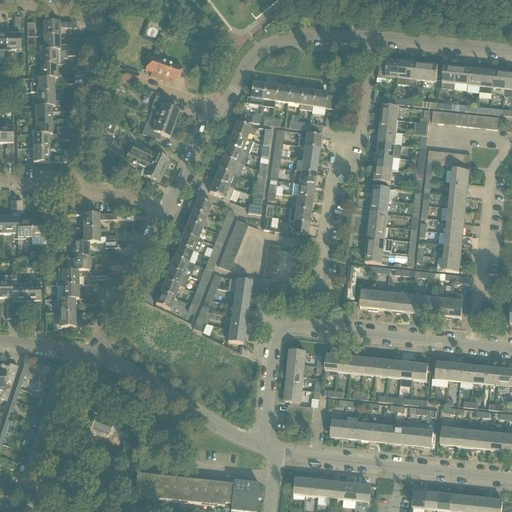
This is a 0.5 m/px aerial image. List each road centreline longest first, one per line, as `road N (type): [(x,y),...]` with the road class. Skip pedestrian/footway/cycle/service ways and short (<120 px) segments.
road 1 (residential): [(260,447),(275,332),(286,324),(472,345)]
road 2 (residential): [(74,190),(99,17),(0,2)]
road 3 (residential): [(376,35),(356,141),(332,174),(314,288)]
road 4 (residential): [(511,141),(489,173),(472,345)]
road 5 (residential): [(213,117),(270,42),(376,35)]
road 6 (residential): [(93,358),(260,447)]
road 7 (residential): [(162,214),(93,358)]
road 8 (residential): [(93,358),(42,499)]
road 9 (residential): [(376,35),(511,50)]
road 10 (residential): [(276,451),(400,466)]
